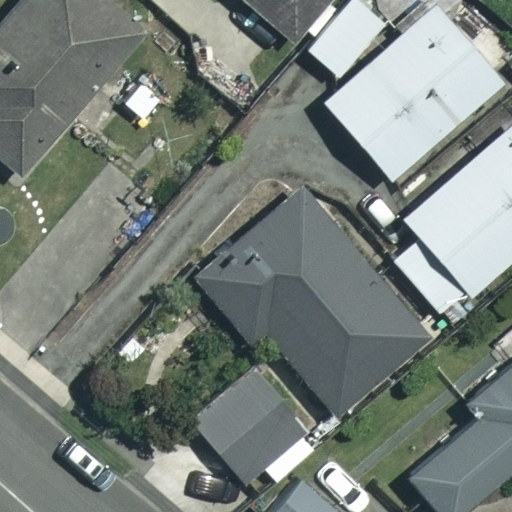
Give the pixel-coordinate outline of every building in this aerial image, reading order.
[(0,160),(11,170),(139,31),(105,0),(17,0),(0,19),(0,160)] [(315,0),(242,0),(284,36),(315,0)] [(376,18),(356,0),(341,0),(301,44),(328,69),(376,18)] [(467,0),(446,19),(429,0),(425,0),(315,95),(383,172),(511,60),(511,50),(467,0)] [(135,61),(103,94),(135,125),(167,92),(135,61)] [(511,245),(511,120),(507,115),(394,211),(412,231),(386,253),(436,311),(511,245)] [(425,331),(293,180),(186,273),(246,342),(260,329),(332,412),(425,331)] [(511,351),(461,392),(475,410),(400,470),(433,511),(444,511),(511,458),(511,351)] [(184,414),(238,481),(259,464),(268,475),(312,439),(249,361),(184,414)] [(356,511),(310,460),(258,507),(263,511),(356,511)]
